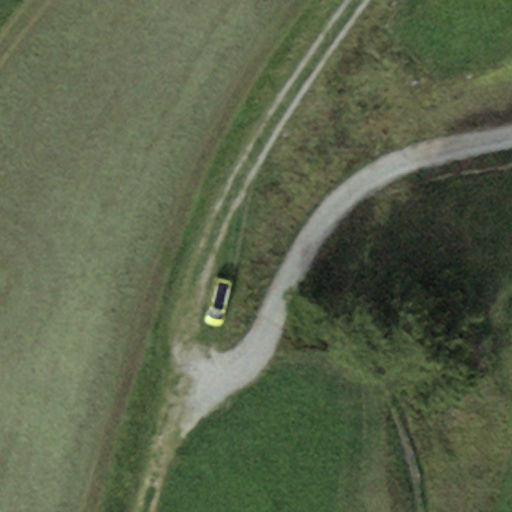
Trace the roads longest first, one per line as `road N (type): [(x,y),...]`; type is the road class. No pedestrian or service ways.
road 1 (track): [(181,395),(246,368),(299,250),(349,191),(411,157),(511,134)]
road 2 (track): [(181,395),(255,166),(357,0)]
road 3 (track): [(145,511),(181,395)]
